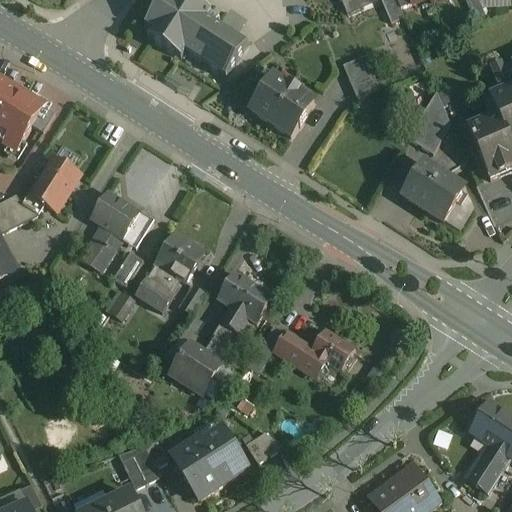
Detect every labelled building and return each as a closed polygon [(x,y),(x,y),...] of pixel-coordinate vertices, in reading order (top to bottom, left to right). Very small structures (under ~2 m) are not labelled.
[(211,15),(188,0),(163,0),(144,29),(151,34),(147,41),(181,62),(185,56),(192,60),(226,82),(247,47),(216,28),(219,22),(210,17),(211,15)] [(400,12),(394,0),(382,0),(379,1),(390,27),(404,21),(400,12)] [(407,0),(394,0),(400,12),(411,7),(407,0)] [(364,61),(342,70),(356,103),(378,94),(364,61)] [(500,68),(489,72),(497,91),(508,86),(500,68)] [(288,90),(272,80),(265,92),(264,91),(256,103),(257,104),(249,116),(290,142),(297,130),(299,131),(307,119),(305,118),(313,106),(298,96),(299,95),(288,89),(288,90)] [(9,90),(0,84),(0,147),(15,157),(31,130),(43,111),(17,95),(16,97),(8,92),(9,90)] [(435,97),(406,143),(432,159),(450,130),(436,98),(435,97)] [(511,97),(491,107),(499,125),(486,131),(483,123),(466,131),(489,184),(499,180),(496,175),(508,169),(511,175),(511,174),(511,97)] [(54,118),(43,111),(31,130),(42,137),(54,118)] [(80,180),(52,162),(29,199),(44,209),(57,217),(80,180)] [(464,193),(423,167),(401,201),(443,227),(464,193)] [(153,226),(107,197),(90,224),(102,232),(121,244),(120,245),(135,254),(153,226)] [(44,209),(29,199),(22,210),(37,220),(44,209)] [(15,200),(0,207),(0,239),(37,220),(22,210),(15,200)] [(121,244),(102,232),(87,255),(105,268),(120,245),(121,244)] [(203,258),(173,239),(154,269),(179,285),(184,288),(203,258)] [(0,283),(15,276),(0,246),(0,283)] [(129,257),(112,284),(125,292),(142,265),(129,257)] [(179,285),(155,270),(146,284),(146,283),(134,301),(161,319),(172,301),(170,299),(179,285)] [(273,302),(234,277),(217,304),(229,312),(249,325),(256,329),(273,302)] [(192,291),(179,313),(190,320),(204,298),(192,291)] [(122,298),(109,318),(120,325),(133,305),(122,298)] [(249,325),(229,312),(219,327),(239,340),(249,325)] [(239,340),(219,327),(211,340),(213,341),(231,353),(232,351),(239,340)] [(354,354),(325,335),(312,355),(307,352),(297,369),(317,382),(325,368),(339,377),(354,354)] [(307,352),(284,338),(273,355),(297,369),(307,352)] [(231,353),(213,341),(203,356),(222,368),(221,370),(226,373),(237,355),(232,351),(231,353)] [(203,356),(189,348),(170,378),(202,399),(221,370),(222,368),(203,356)] [(247,406),(239,400),(232,411),(240,416),(247,406)] [(511,462),(511,422),(488,408),(487,409),(483,406),(474,421),(478,424),(469,437),(490,450),(484,460),(483,459),(466,486),(487,499),(510,463),(511,464),(511,462)] [(201,448),(200,449),(226,489),(247,475),(221,435),(201,448)] [(264,438),(245,450),(257,469),(284,451),(264,438)] [(201,448),(198,445),(171,462),(199,506),(226,489),(200,449),(201,448)] [(157,447),(144,451),(155,474),(169,466),(157,447)] [(144,451),(118,460),(135,495),(159,483),(155,474),(144,451)] [(412,472),(370,503),(376,511),(434,511),(436,511),(436,506),(412,472)] [(39,511),(41,511),(31,490),(19,495),(25,509),(26,508),(27,511),(39,511)] [(136,511),(129,497),(98,511),(136,511)]
